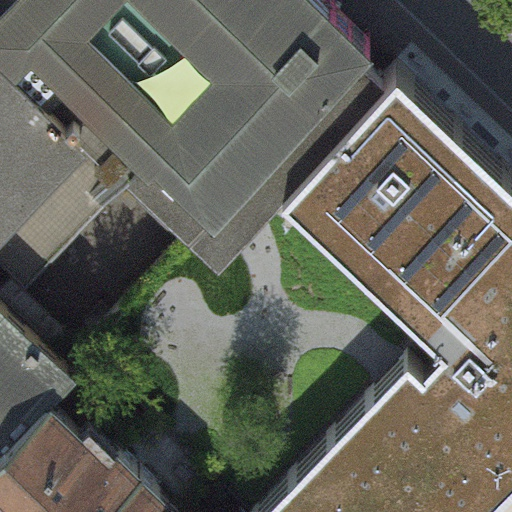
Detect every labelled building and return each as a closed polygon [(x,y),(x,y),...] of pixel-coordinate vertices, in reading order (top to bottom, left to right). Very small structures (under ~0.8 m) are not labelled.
[(0,0),(0,43),(133,164),(123,175),(186,233),(194,223),(222,249),(286,180),(400,58),(338,0),(0,0)] [(133,164),(0,43),(0,433),(71,361),(0,291),(0,249),(27,276),(123,175),(133,164)] [(434,316),(243,511),(478,511),(511,476),(511,162),(400,58),(286,180),(434,316)] [(137,423),(71,361),(0,433),(0,507),(1,509),(4,511),(64,511),(130,443),(139,433),(137,423)] [(164,474),(130,443),(64,511),(181,511),(154,485),(164,474)]
